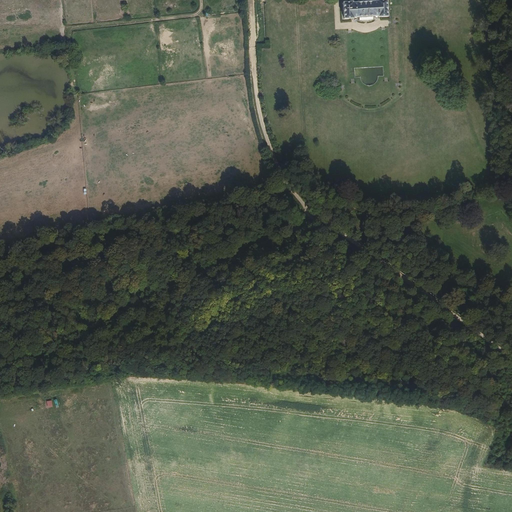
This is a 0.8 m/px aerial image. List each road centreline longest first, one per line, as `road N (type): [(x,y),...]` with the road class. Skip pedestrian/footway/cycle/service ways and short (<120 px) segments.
road 1 (track): [(511,358),(389,265),(311,223),(268,147),(250,0)]
road 2 (track): [(0,375),(311,223)]
